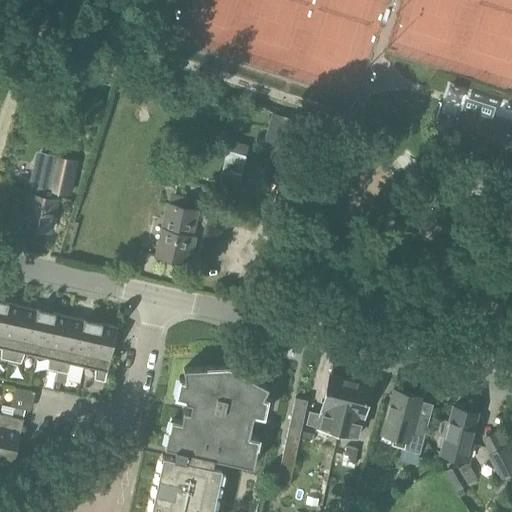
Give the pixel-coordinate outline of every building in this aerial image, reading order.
[(102,45),(91,78),(109,84),(120,51),(102,45)] [(270,114),(263,142),(271,143),(267,160),(292,166),(303,123),(270,114)] [(488,126),(458,116),(450,140),(480,150),(478,157),(511,167),(511,125),(490,119),(488,126)] [(222,144),(209,188),(229,194),(243,150),(222,144)] [(53,158),(47,189),(68,193),(75,163),(53,158)] [(27,209),(18,207),(14,223),(24,225),(24,227),(49,232),(56,201),(30,195),(27,209)] [(168,206),(157,257),(185,264),(185,260),(189,261),(192,247),(188,246),(196,212),(168,206)] [(0,349),(1,349),(0,360),(10,362),(22,306),(22,307),(0,301),(0,349)] [(36,358),(46,311),(45,311),(45,312),(23,307),(23,306),(22,306),(10,362),(20,364),(24,354),(35,357),(35,358),(36,358)] [(47,311),(46,311),(36,358),(36,357),(48,360),(47,370),(57,372),(69,316),(69,317),(46,312),(47,311)] [(82,368),(93,322),(92,321),(92,322),(70,317),(69,316),(57,372),(55,382),(65,384),(67,374),(71,365),(82,367),(82,368)] [(93,322),(82,368),(83,368),(94,370),(94,380),(104,383),(106,373),(107,373),(117,327),(116,327),(116,328),(93,323),(93,322)] [(174,450),(173,458),(162,456),(149,511),(210,511),(220,469),(212,467),(214,459),(252,467),(258,439),(248,437),(252,418),(253,415),(263,417),(267,399),(262,398),(268,388),(228,367),(183,369),(184,381),(179,380),(175,398),(184,400),(185,403),(191,404),(190,408),(189,413),(183,411),(180,422),(170,419),(164,448),(174,450)] [(330,376),(320,415),(309,412),(306,425),(318,428),(337,433),(340,421),(350,381),(330,376)] [(356,438),(359,426),(360,426),(370,385),(350,381),(340,421),(337,433),(356,438)] [(390,446),(419,454),(427,423),(413,419),(420,398),(393,390),(380,435),(392,438),(390,446)] [(307,401),(294,398),(276,481),(289,484),(307,401)] [(449,422),(444,421),(443,421),(441,421),(440,422),(438,423),(437,424),(436,425),(436,426),(435,428),(435,430),(435,431),(436,432),(437,434),(445,438),(440,455),(468,463),(472,445),(469,444),(476,414),(466,411),(465,409),(458,407),(456,408),(453,407),(449,422)] [(0,461),(11,465),(12,466),(23,420),(22,420),(24,410),(14,408),(10,417),(0,414),(0,461)] [(511,463),(503,447),(490,454),(503,479),(511,474),(511,463)] [(456,462),(444,469),(456,489),(477,477),(470,465),(461,470),(456,462)] [(350,510),(355,488),(340,484),(335,506),(350,510)]
